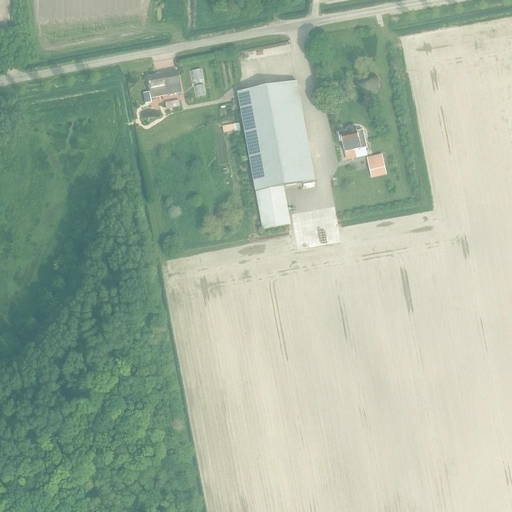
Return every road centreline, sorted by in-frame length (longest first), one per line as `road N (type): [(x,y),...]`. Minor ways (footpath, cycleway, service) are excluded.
road 1 (unclassified): [(0,79),(430,0)]
road 2 (track): [(0,370),(63,296),(119,133),(111,90),(0,111)]
